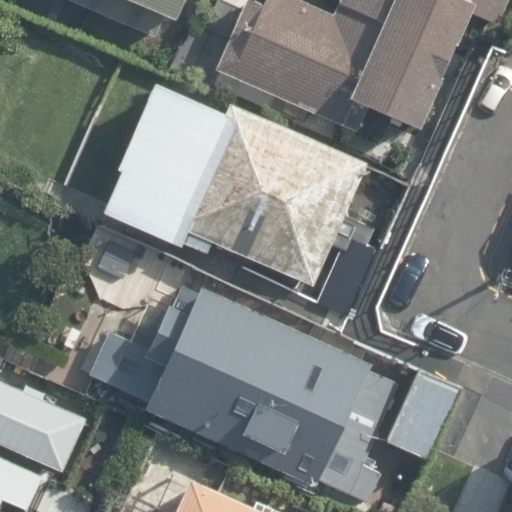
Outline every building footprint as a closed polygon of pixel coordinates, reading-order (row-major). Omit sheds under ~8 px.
[(98,0),(191,36),(205,0),(98,0)] [(352,103),(396,0),(343,0),(338,12),(311,0),(248,0),(219,68),(343,122),(352,103)] [(468,6),(453,0),(396,0),(352,103),(414,130),(468,6)] [(378,167),(168,75),(108,210),(210,255),(215,243),(323,290),(378,167)] [(157,347),(116,329),(92,380),(326,485),(328,481),(376,502),(391,469),(375,461),(412,378),(210,287),(199,310),(178,301),(157,347)] [(93,402),(0,366),(0,495),(5,497),(6,493),(34,504),(52,457),(69,463),(93,402)] [(475,398),(418,371),(385,442),(443,468),(475,398)] [(273,511),(197,477),(182,511),(273,511)]
